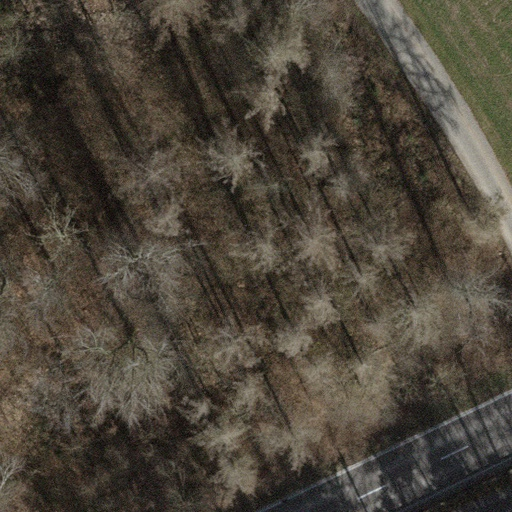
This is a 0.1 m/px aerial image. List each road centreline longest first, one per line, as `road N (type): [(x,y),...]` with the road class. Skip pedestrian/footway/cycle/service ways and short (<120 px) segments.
road 1 (track): [(387,0),(511,226)]
road 2 (secondary): [(511,426),(332,511)]
